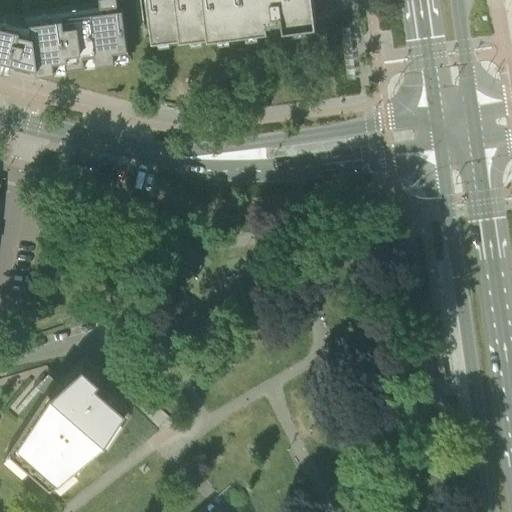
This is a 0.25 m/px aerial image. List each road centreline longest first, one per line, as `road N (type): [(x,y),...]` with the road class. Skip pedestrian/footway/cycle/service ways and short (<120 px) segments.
road 1 (secondary): [(438,145),(488,511)]
road 2 (secondary): [(511,396),(475,139)]
road 3 (tertiary): [(184,158),(271,169),(438,145)]
road 4 (tertiary): [(434,117),(184,158)]
road 5 (tertiary): [(184,158),(31,126)]
road 6 (residential): [(0,269),(31,126)]
